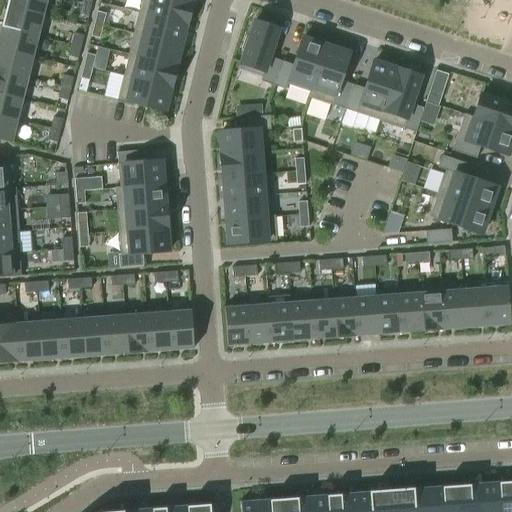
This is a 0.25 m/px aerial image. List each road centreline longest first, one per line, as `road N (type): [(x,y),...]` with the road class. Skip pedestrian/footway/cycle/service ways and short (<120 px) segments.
road 1 (residential): [(209,368),(193,110),(220,0)]
road 2 (residential): [(209,368),(511,345)]
road 3 (unclassified): [(214,428),(511,405)]
road 4 (residential): [(218,471),(511,452)]
road 5 (unclassified): [(0,448),(214,428)]
road 6 (residential): [(209,368),(0,384)]
road 7 (residential): [(316,0),(511,64)]
road 8 (residential): [(60,511),(100,484),(218,471)]
